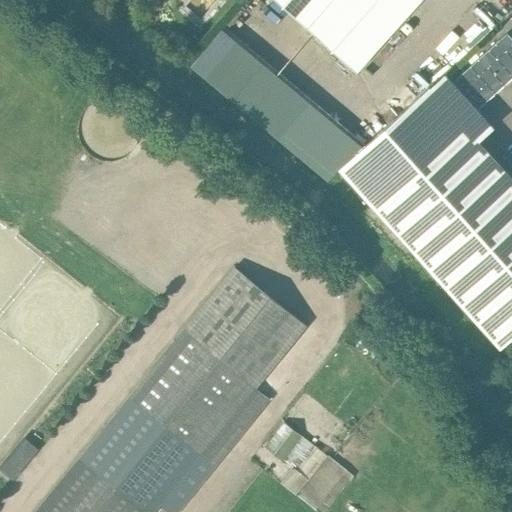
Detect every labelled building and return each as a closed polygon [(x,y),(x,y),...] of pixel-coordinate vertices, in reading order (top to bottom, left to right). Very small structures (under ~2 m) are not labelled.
[(277,0),(357,72),(422,0),(277,0)] [(337,167),(365,142),(223,25),(190,65),(328,181),(337,167)] [(476,110),(511,77),(511,38),(506,33),(451,82),(474,107),(476,110)] [(476,137),(432,88),(429,86),(365,142),(337,167),(499,347),(511,337),(511,335),(511,177),(476,137)] [(169,511),(178,511),(270,399),(257,388),(308,326),(234,266),(196,312),(183,328),(32,511),(152,511),(159,504),(169,511)] [(263,446),(291,468),(280,482),(318,511),(325,511),(355,475),(283,421),(263,446)]
